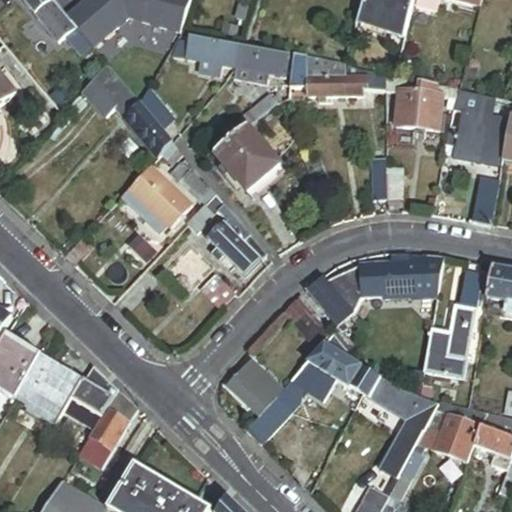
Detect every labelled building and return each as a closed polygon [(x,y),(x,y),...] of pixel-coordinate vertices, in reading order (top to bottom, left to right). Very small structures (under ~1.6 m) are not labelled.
[(84,39),(52,0),(20,0),(59,47),(60,46),(66,53),(84,39)] [(97,30),(103,8),(76,0),(58,0),(78,24),(97,30)] [(415,0),(366,0),(358,26),(386,35),(405,41),(415,0)] [(386,35),(358,26),(356,32),(385,41),(386,35)] [(236,72),(240,51),(191,41),(190,46),(181,45),(172,60),(201,66),(223,70),(236,72)] [(288,61),(240,51),(236,72),(237,73),(271,79),(284,82),(288,61)] [(344,68),(293,58),(288,93),(306,93),(307,101),(318,101),(325,100),(363,99),(363,93),(386,96),(385,79),(343,70),(344,68)] [(223,70),(201,66),(199,75),(221,79),(223,70)] [(109,68),(84,95),(107,122),(116,111),(131,95),(109,68)] [(271,79),(237,73),(235,81),(269,88),(271,79)] [(0,76),(0,113),(18,99),(0,76)] [(457,94),(385,79),(386,96),(399,97),(396,130),(440,135),(443,102),(450,103),(455,103),(457,94)] [(148,92),(140,106),(162,133),(174,123),(148,92)] [(465,96),(457,94),(455,103),(454,112),(450,131),(458,133),(461,116),(465,96)] [(162,133),(140,106),(131,95),(116,111),(160,162),(162,159),(174,147),(162,133)] [(259,122),(276,108),(269,100),(252,114),(259,122)] [(510,125),(461,116),(458,133),(450,131),(446,150),(482,156),(480,164),(503,169),(504,163),(510,125)] [(248,132),(215,159),(248,197),(280,170),(248,132)] [(184,159),(174,147),(162,159),(174,170),(184,159)] [(446,150),(444,158),(480,164),(482,156),(446,150)] [(388,172),(387,163),(372,163),(373,204),(389,204),(388,172)] [(197,204),(207,193),(189,176),(190,174),(182,167),(170,179),(197,204)] [(192,209),(151,170),(122,201),(146,223),(154,215),(168,228),(172,231),(192,209)] [(389,204),(389,205),(403,204),(402,172),(388,172),(389,204)] [(476,217),(494,220),(500,185),(482,182),(476,217)] [(217,198),(210,190),(207,193),(197,204),(205,211),(217,198)] [(267,259),(217,198),(205,211),(189,229),(198,238),(219,216),(229,226),(210,246),(246,280),(267,259)] [(154,215),(146,223),(160,237),(168,228),(154,215)] [(84,242),(66,261),(76,270),(94,251),(84,242)] [(427,265),(408,266),(411,301),(439,300),(445,262),(428,259),(427,265)] [(393,267),(361,269),(364,301),(384,300),(384,303),(411,301),(408,266),(408,260),(392,261),(393,267)] [(361,269),(329,285),(355,317),(364,301),(361,269)] [(511,273),(494,270),(488,303),(508,306),(506,316),(511,317),(511,273)] [(430,356),(426,376),(466,382),(483,278),(467,275),(461,312),(457,311),(453,336),(449,359),(430,356)] [(236,298),(216,278),(201,293),(221,313),(236,298)] [(0,291),(4,284),(0,280),(0,341),(12,322),(0,314),(0,291)] [(329,285),(325,280),(309,294),(339,331),(351,321),(355,317),(329,285)] [(328,340),(309,317),(296,328),(315,351),(328,340)] [(362,325),(355,317),(351,321),(360,332),(362,325)] [(355,349),(339,331),(332,337),(335,341),(347,355),(355,349)] [(453,336),(433,332),(430,356),(449,359),(453,336)] [(441,410),(422,402),(409,397),(402,394),(345,359),(347,355),(335,341),(294,385),(325,405),(338,384),(351,391),(352,389),(408,424),(427,435),(441,410)] [(42,363),(7,342),(0,353),(0,393),(17,403),(42,363)] [(83,388),(42,363),(17,403),(28,410),(27,412),(57,431),(66,416),(73,405),(83,388)] [(229,389),(262,420),(278,402),(285,395),(253,365),(229,389)] [(120,396),(94,371),(83,388),(73,405),(103,423),(120,396)] [(422,402),(426,376),(413,374),(409,397),(422,402)] [(138,413),(120,396),(103,423),(96,434),(91,441),(112,454),(138,413)] [(262,420),(247,435),(262,449),(293,416),(278,402),(262,420)] [(103,423),(73,405),(66,416),(96,434),(103,423)] [(443,407),(441,410),(427,435),(401,484),(391,503),(400,507),(438,436),(475,450),(487,417),(443,407)] [(511,422),(487,417),(475,450),(497,457),(511,463),(507,475),(498,498),(509,502),(511,493),(511,422)] [(427,435),(408,424),(380,474),(401,484),(427,435)] [(112,454),(91,441),(81,457),(103,470),(112,454)] [(511,463),(497,457),(492,470),(507,475),(511,463)] [(199,511),(137,473),(113,511),(199,511)] [(104,511),(63,486),(47,511),(104,511)] [(369,496),(360,511),(385,511),(388,507),(369,496)] [(240,511),(230,502),(222,511),(240,511)]
